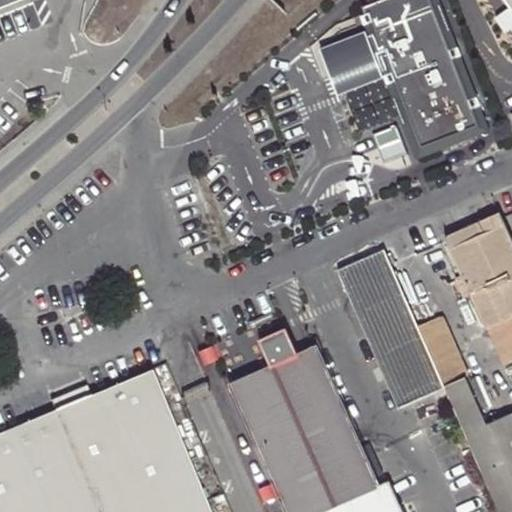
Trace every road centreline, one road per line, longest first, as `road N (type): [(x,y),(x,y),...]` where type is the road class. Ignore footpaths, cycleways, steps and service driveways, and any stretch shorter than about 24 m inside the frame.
road 1 (unclassified): [(511,165),(475,188),(185,296)]
road 2 (primary): [(171,0),(143,42),(0,178)]
road 3 (unknown): [(144,319),(181,351),(257,511)]
road 4 (unclassified): [(185,296),(0,399)]
road 5 (unknown): [(318,292),(254,335),(258,379),(294,460)]
road 6 (unclassified): [(129,114),(171,222),(185,296)]
road 7 (primary): [(0,227),(129,114)]
road 8 (primary): [(129,114),(237,0)]
